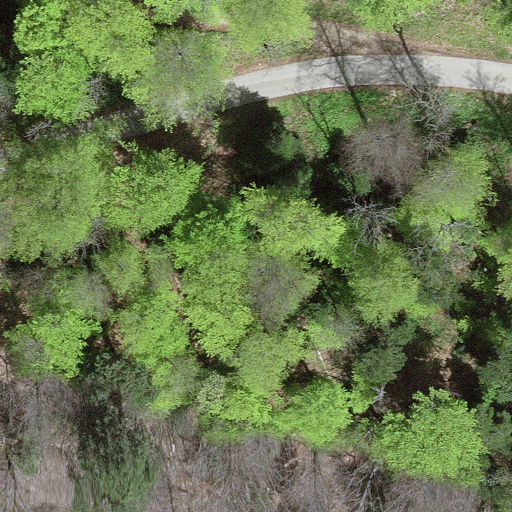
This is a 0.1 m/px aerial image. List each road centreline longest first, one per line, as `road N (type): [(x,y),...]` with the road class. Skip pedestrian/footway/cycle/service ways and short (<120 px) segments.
road 1 (unclassified): [(0,165),(299,73),(400,65),(511,80)]
road 2 (track): [(112,0),(316,29),(400,65)]
